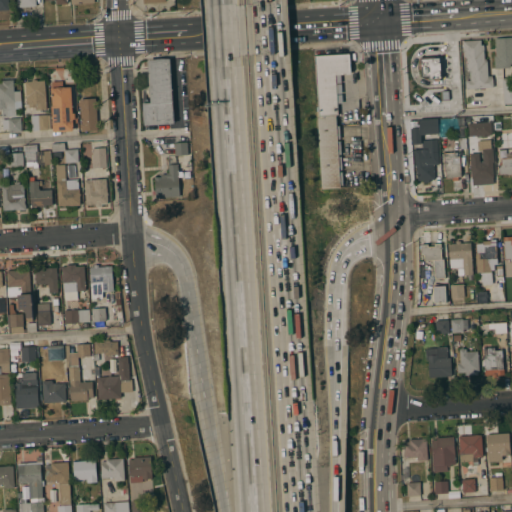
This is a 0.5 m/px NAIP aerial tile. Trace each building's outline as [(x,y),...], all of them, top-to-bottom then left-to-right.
[(0,0),(8,0),(9,10),(0,10),(0,0)] [(511,64),(510,64),(511,68),(495,69),(494,55),(496,55),(495,39),(511,37),(511,64)] [(466,89),(465,80),(470,80),(470,71),(467,71),(466,57),(464,57),(463,41),(481,40),(481,45),(484,45),(485,59),(486,59),(487,61),(488,76),(492,76),(492,78),(493,78),(493,87),(466,89)] [(351,74),(336,75),(338,115),(336,115),(341,187),(321,188),(317,116),(319,116),(316,55),(350,54),(350,61),(351,74)] [(148,60),(160,58),(170,58),(174,123),(144,125),(143,113),(143,103),(144,103),(143,99),(147,99),(148,103),(150,102),(148,62),(148,60)] [(421,79),(440,78),(439,58),(420,59),(421,79)] [(502,78),(511,77),(511,103),(504,104),(502,78)] [(0,109),(0,83),(2,83),(2,80),(14,79),(14,91),(21,91),(21,101),(15,101),(16,116),(2,117),(2,109),(0,109)] [(46,81),(47,110),(36,110),(36,107),(29,107),(29,104),(26,104),(25,81),(27,81),(46,81)] [(52,106),(51,88),(52,88),(52,82),(62,81),(63,87),(64,87),(71,87),(73,113),(75,113),(75,119),(73,119),(73,126),(73,130),(54,131),(52,106)] [(96,98),(96,101),(97,101),(98,105),(96,105),(98,123),(99,123),(99,127),(98,127),(98,130),(82,131),(82,128),(80,128),(80,124),(81,124),(80,106),(78,106),(78,102),(80,102),(80,99),(96,98)] [(48,129),(31,130),(31,115),(47,115),(48,129)] [(475,115),(483,115),(484,122),(491,121),(492,135),(487,135),(487,137),(483,138),(483,135),(479,135),(479,137),(476,137),(476,136),(469,136),(468,120),(475,119),(475,117),(475,115)] [(21,118),(22,131),(9,132),(9,119),(21,118)] [(412,144),(411,128),(419,127),(419,120),(438,119),(438,133),(430,134),(430,136),(425,136),(425,134),(421,135),(421,144),(413,144),(412,144)] [(439,164),(434,165),(435,180),(429,180),(429,182),(424,182),(424,180),(418,180),(417,165),(415,165),(414,150),(423,149),(422,140),(437,139),(439,164)] [(491,148),(493,148),(494,163),(493,163),(493,166),(494,166),(494,168),(493,168),(494,177),(493,177),(493,184),(473,185),(472,179),(471,179),(470,153),(479,153),(480,160),(480,162),(482,162),(482,160),(483,160),(482,150),(478,150),(477,140),(491,140),(491,148)] [(188,142),(188,155),(175,155),(175,143),(188,142)] [(64,144),(65,150),(78,149),(78,162),(65,163),(65,151),(52,152),(52,144),(64,144)] [(38,151),(51,150),(52,164),(38,165),(38,161),(27,161),(26,146),(37,146),(38,151)] [(105,147),(107,167),(94,168),(93,148),(105,147)] [(24,166),(10,167),(10,153),(23,152),(24,166)] [(461,177),(458,177),(458,180),(452,180),(452,178),(446,179),(446,171),(444,172),(444,153),(455,152),(455,157),(460,156),(461,177)] [(507,158),(506,154),(511,153),(511,174),(511,175),(510,175),(508,175),(507,174),(504,174),(499,174),(498,165),(501,164),(501,159),(507,158)] [(79,179),(80,204),(58,206),(56,165),(65,164),(66,180),(79,179)] [(179,196),(156,197),(155,177),(161,176),(161,174),(167,174),(167,172),(169,172),(169,164),(178,164),(179,196)] [(106,178),(106,188),(107,188),(107,192),(108,192),(108,195),(107,195),(108,204),(101,204),(101,205),(97,206),(97,204),(86,205),(84,180),(85,180),(106,178)] [(38,180),(39,189),(52,189),(53,205),(30,206),(29,181),(38,180)] [(15,185),(15,182),(20,181),(20,184),(24,184),(25,204),(25,210),(2,210),(2,185),(15,185)] [(511,261),(510,261),(510,259),(505,259),(504,240),(503,240),(503,237),(511,236),(511,261)] [(476,253),(477,253),(476,243),(483,243),(483,244),(490,244),(490,242),(491,242),(491,239),(496,239),(498,264),(494,264),(494,269),(491,270),(492,272),(477,273),(476,253)] [(473,274),(458,275),(457,267),(450,268),(449,244),(456,243),(456,241),(460,241),(461,243),(471,242),(473,274)] [(442,259),(444,259),(445,278),(435,279),(434,260),(425,260),(425,254),(421,254),(421,245),(428,244),(428,247),(435,246),(435,244),(441,243),(442,259)] [(112,266),(114,290),(102,291),(102,298),(92,298),(90,267),(94,267),(94,265),(98,264),(98,266),(112,266)] [(71,265),(71,266),(84,265),(86,290),(77,291),(78,299),(65,300),(64,282),(63,278),(62,278),(62,275),(63,275),(63,272),(62,272),(62,266),(71,265)] [(58,292),(49,293),(49,285),(48,285),(48,283),(36,284),(36,282),(35,282),(34,274),(35,274),(35,268),(57,267),(58,292)] [(33,320),(26,321),(26,313),(23,310),(20,310),(19,299),(10,299),(10,296),(8,296),(7,287),(8,286),(7,270),(29,269),(33,320)] [(464,297),(451,298),(451,294),(451,284),(464,284),(464,297)] [(446,290),(449,289),(450,305),(447,305),(446,302),(434,302),(433,286),(445,285),(446,290)] [(123,323),(118,323),(115,293),(120,292),(122,317),(123,323)] [(9,314),(10,314),(9,304),(13,304),(14,309),(17,313),(23,313),(24,332),(8,333),(7,314),(9,314)] [(94,321),(94,325),(93,325),(92,308),(105,307),(106,320),(94,321)] [(78,309),(78,310),(89,309),(90,321),(78,322),(78,323),(65,323),(64,310),(78,309)] [(50,311),(51,324),(38,325),(37,312),(50,311)] [(452,332),(451,319),(462,318),(462,319),(470,318),(470,331),(463,331),(452,332)] [(448,319),(449,332),(436,333),(435,320),(448,319)] [(507,333),(483,334),(482,323),(506,321),(507,333)] [(36,322),(36,331),(27,331),(26,323),(36,322)] [(104,342),(104,340),(110,340),(110,341),(118,341),(118,354),(117,355),(118,356),(115,356),(115,355),(105,355),(104,352),(95,353),(94,342),(104,342)] [(10,360),(10,349),(9,342),(20,342),(20,348),(18,349),(18,355),(14,355),(14,360),(12,360),(10,360)] [(67,366),(65,345),(69,345),(69,353),(77,352),(77,344),(90,343),(90,356),(78,357),(79,366),(79,365),(80,382),(92,381),(93,397),(88,398),(88,400),(71,401),(69,366),(67,366)] [(63,344),(64,359),(48,360),(47,346),(63,344)] [(36,360),(22,361),(21,347),(35,346),(36,360)] [(447,346),(448,357),(451,357),(452,376),(429,377),(428,360),(426,360),(426,348),(437,348),(437,347),(447,346)] [(504,375),(497,375),(496,376),(496,377),(495,377),(493,376),(492,376),(492,374),(485,375),(485,366),(484,366),(483,359),(484,359),(483,348),(494,347),(495,350),(502,350),(504,375)] [(0,348),(9,348),(10,362),(9,362),(10,372),(1,372),(1,365),(0,365),(0,348)] [(479,371),(477,371),(478,374),(465,375),(465,372),(458,372),(457,364),(460,364),(459,349),(461,349),(461,348),(463,348),(463,349),(466,348),(466,351),(478,351),(479,371)] [(130,380),(132,380),(132,391),(121,392),(121,398),(99,399),(97,377),(107,376),(107,377),(108,377),(108,375),(111,375),(111,377),(119,377),(117,357),(128,356),(128,363),(129,363),(130,379),(130,380)] [(36,371),(38,407),(16,408),(14,382),(18,382),(18,377),(16,377),(17,373),(36,371)] [(0,373),(9,373),(11,404),(0,405),(0,373)] [(65,383),(65,385),(66,385),(66,388),(65,388),(66,401),(43,403),(42,380),(52,380),(52,381),(53,383),(65,383)] [(509,433),(510,455),(501,455),(502,460),(488,461),(486,434),(509,433)] [(481,434),(483,456),(478,457),(478,461),(473,462),(473,459),(461,460),(461,454),(460,454),(460,452),(459,452),(459,450),(459,436),(481,434)] [(456,464),(450,464),(450,466),(447,467),(447,471),(433,472),(431,440),(437,439),(437,437),(454,436),(456,464)] [(426,438),(428,460),(418,461),(417,457),(405,458),(404,442),(409,441),(409,439),(426,438)] [(151,456),(152,478),(142,479),(143,482),(129,482),(128,460),(134,459),(134,457),(151,456)] [(106,461),(106,459),(123,458),(125,480),(115,481),(114,477),(102,478),(102,476),(101,476),(101,473),(101,461),(106,461)] [(96,460),(97,482),(87,482),(86,482),(86,479),(74,479),(73,461),(96,460)] [(71,505),(61,505),(60,483),(59,483),(59,481),(47,482),(47,479),(46,479),(46,477),(46,465),(51,465),(51,463),(68,461),(71,505)] [(40,463),(43,497),(29,498),(28,483),(19,483),(18,465),(20,465),(20,463),(25,463),(25,464),(40,463)] [(0,466),(13,465),(15,487),(5,488),(5,487),(4,487),(4,484),(0,484),(0,466)] [(502,477),(503,490),(490,490),(489,477),(502,477)] [(475,478),(476,491),(463,492),(462,479),(475,478)] [(447,480),(448,493),(435,494),(434,481),(447,480)] [(420,482),(420,495),(408,496),(407,483),(420,482)] [(18,487),(20,503),(28,502),(26,486),(18,487)] [(21,503),(20,499),(27,499),(27,503),(43,501),(43,511),(21,511),(21,509),(19,509),(18,504),(21,503)] [(131,511),(131,501),(143,500),(143,511),(131,511)] [(128,511),(104,511),(104,502),(128,501),(128,511)] [(89,503),(89,504),(98,504),(99,509),(89,510),(89,511),(76,511),(76,504),(89,503)]
